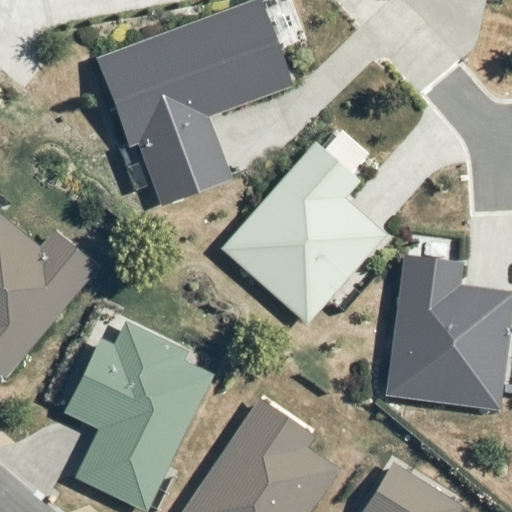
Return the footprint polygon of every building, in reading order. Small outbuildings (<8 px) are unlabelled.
[(255,0),(252,0),(90,63),(123,148),(135,143),(159,206),(230,178),(206,118),(289,86),(255,0)] [(358,184),(311,143),(217,251),(305,327),(385,236),(343,201),(358,184)] [(0,373),(9,381),(102,270),(57,233),(48,246),(0,208),(0,373)] [(461,264),(404,256),(385,396),(497,411),(511,299),(511,293),(458,286),(461,264)] [(117,350),(98,344),(66,415),(101,432),(77,480),(141,511),(152,511),(216,378),(183,365),(190,354),(128,325),(117,350)] [(263,402),(187,511),(313,511),(342,471),(309,452),(320,437),(263,402)] [(462,511),(465,507),(394,466),(364,511),(462,511)]
